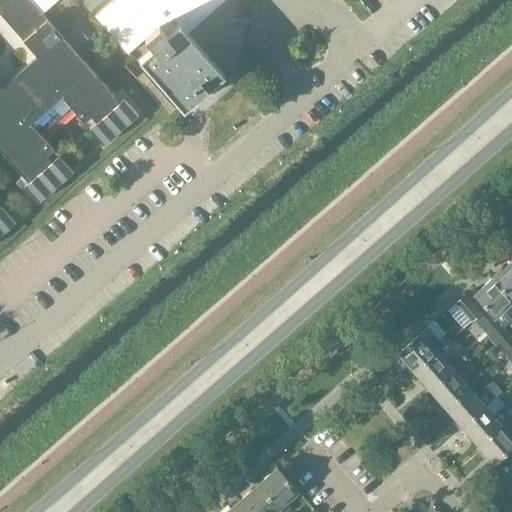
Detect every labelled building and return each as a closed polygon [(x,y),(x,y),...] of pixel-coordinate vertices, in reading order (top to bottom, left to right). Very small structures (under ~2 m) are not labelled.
[(0,0),(0,235),(16,222),(1,205),(0,205),(0,149),(28,182),(24,185),(39,201),(73,171),(58,155),(51,161),(46,155),(53,149),(40,134),(71,107),(84,122),(91,116),(96,122),(89,128),(104,145),(138,115),(123,98),(119,101),(42,12),(55,0),(111,0),(93,16),(126,54),(143,39),(161,59),(135,81),(163,113),(191,88),(196,92),(205,84),(201,79),(216,66),(189,36),(180,26),(196,13),(201,19),(202,19),(223,0),(0,0)] [(511,263),(511,262),(492,278),(511,300),(511,263)] [(511,301),(511,300),(492,278),(474,295),(494,318),(503,327),(511,319),(503,310),(511,301)] [(457,301),(473,320),(480,314),(464,296),(457,301)] [(473,320),(489,338),(496,332),(480,314),(473,320)] [(396,358),(396,361),(400,367),(403,367),(406,364),(414,373),(437,352),(449,341),(446,337),(441,337),(438,340),(427,328),(420,334),(397,354),(399,356),(396,358)] [(489,338),(505,356),(511,350),(496,332),(489,338)] [(415,374),(412,377),(412,380),(415,384),(419,384),(422,382),(429,391),(453,370),(466,359),(459,351),(446,362),(437,352),(414,373),(415,374)] [(429,391),(445,409),(469,388),(453,370),(429,391)] [(444,412),(444,416),(447,420),(451,420),(453,418),(461,427),(494,398),(501,392),(492,382),(476,396),(469,388),(445,409),(446,410),(444,412)] [(494,398),(461,427),(478,446),(502,426),(511,417),(503,408),(494,398)] [(502,426),(478,446),(494,464),(495,462),(511,447),(511,418),(511,417),(502,426)] [(277,467),(258,483),(280,509),(282,511),(288,511),(291,509),(286,503),(299,492),(277,467)] [(258,483),(239,500),(249,511),(276,511),(280,509),(258,483)] [(490,491),(482,498),(489,505),(497,499),(490,491)] [(249,511),(239,500),(225,511),(249,511)]
